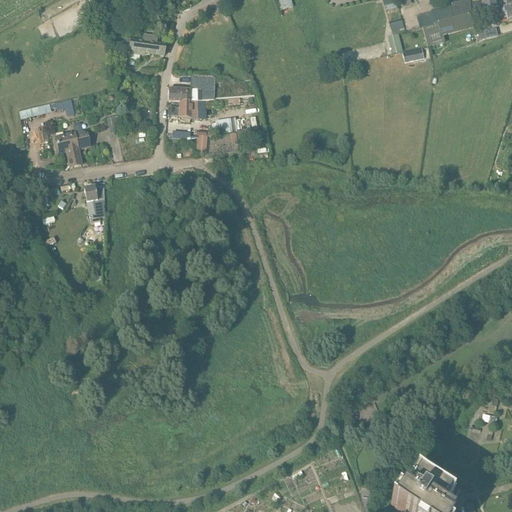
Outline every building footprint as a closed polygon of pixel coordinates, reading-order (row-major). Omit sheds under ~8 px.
[(473,14),(496,10),(494,0),(476,0),(477,2),(467,4),(467,1),(451,6),(452,9),(431,14),(435,26),(473,16),(473,14)] [(497,10),(496,10),(473,14),(473,16),(435,26),(422,30),(428,49),(445,44),(444,38),(472,30),(469,19),(480,19),(498,17),(498,16),(504,15),(504,9),(497,10)] [(393,36),(405,33),(399,19),(388,23),(393,36)] [(485,40),(497,38),(496,30),(484,32),(485,40)] [(155,45),(156,39),(144,37),(143,44),(125,41),(123,54),(143,57),(144,55),(164,58),(165,47),(155,45)] [(111,52),(118,51),(117,40),(110,40),(111,52)] [(404,64),(424,60),(421,49),(402,53),(404,64)] [(168,101),(181,103),(191,103),(198,104),(198,92),(197,92),(198,83),(190,82),(190,91),(168,91),(168,101)] [(191,103),(181,103),(180,119),(205,121),(206,115),(206,103),(198,104),(191,103)] [(169,107),(169,117),(179,118),(180,107),(169,107)] [(107,127),(117,125),(115,117),(105,119),(107,127)] [(223,142),(237,139),(236,134),(237,134),(237,131),(235,121),(235,119),(215,122),(215,125),(211,125),(212,132),(213,137),(214,140),(223,140),(223,142)] [(259,140),(258,128),(241,130),(237,131),(237,134),(236,134),(237,139),(237,143),(259,140)] [(58,148),(59,155),(67,153),(70,169),(73,169),(81,167),(78,151),(89,148),(86,133),(56,139),(57,146),(57,148),(58,148)] [(92,226),(100,224),(99,221),(104,219),(104,216),(104,187),(84,191),(92,226)] [(137,374),(140,364),(134,362),(124,359),(121,369),(137,374)] [(491,406),(489,414),(495,415),(496,408),(498,400),(493,399),(491,406)] [(350,419),(358,416),(356,410),(346,414),(350,419)] [(414,467),(408,464),(398,479),(448,509),(457,495),(456,494),(459,489),(454,486),(461,473),(424,450),(414,467)]
